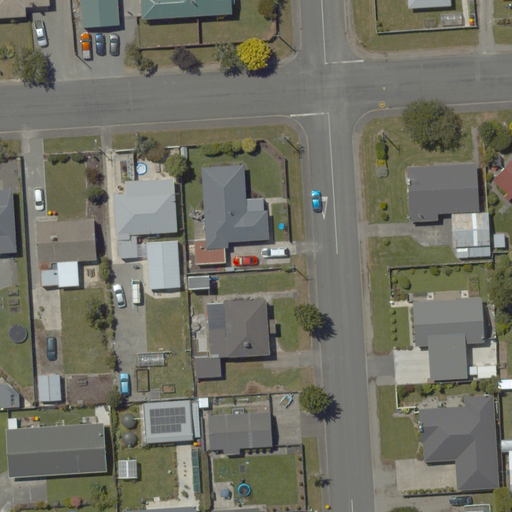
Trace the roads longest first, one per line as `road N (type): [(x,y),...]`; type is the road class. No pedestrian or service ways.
road 1 (residential): [(326,89),(352,511)]
road 2 (residential): [(0,109),(326,89)]
road 3 (residential): [(326,89),(511,77)]
